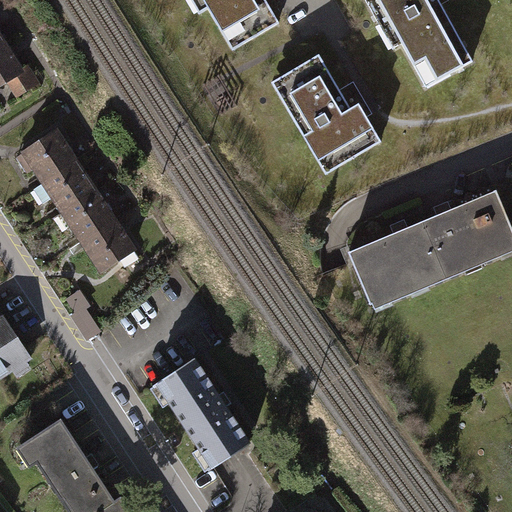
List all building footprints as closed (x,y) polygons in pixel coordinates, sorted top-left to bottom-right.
[(189,0),(226,60),(277,29),(259,0),(189,0)] [(368,0),(423,94),(472,66),(434,0),(368,0)] [(5,40),(0,43),(0,87),(25,71),(5,40)] [(345,113),(316,65),(274,90),(324,173),(379,140),(358,105),(345,113)] [(77,155),(56,126),(16,155),(36,184),(77,155)] [(100,186),(77,155),(36,184),(59,216),(100,186)] [(421,218),(450,281),(511,255),(511,222),(497,183),(421,218)] [(100,186),(59,216),(81,246),(123,218),(100,186)] [(144,249),(123,218),(81,246),(104,277),(144,249)] [(421,218),(348,250),(377,309),(450,281),(421,218)] [(5,311),(0,314),(0,381),(36,359),(5,311)] [(255,440),(199,355),(152,389),(207,468),(255,440)] [(100,511),(118,500),(61,416),(25,442),(68,511),(100,511)] [(126,511),(118,500),(100,511),(126,511)]
